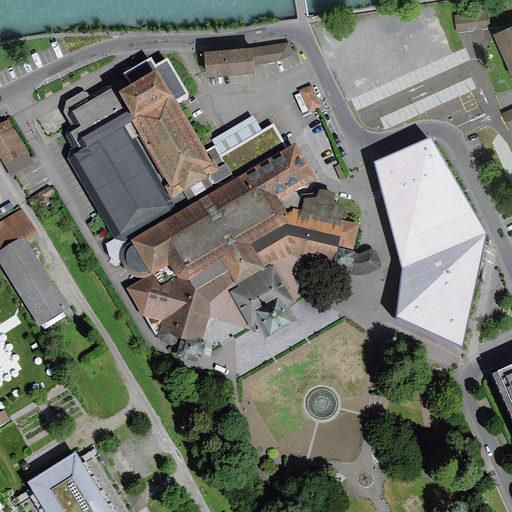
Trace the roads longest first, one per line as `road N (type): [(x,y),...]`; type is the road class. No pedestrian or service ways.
road 1 (residential): [(511,261),(450,136),(425,129),(360,141),(298,34)]
road 2 (residential): [(298,34),(120,44),(0,95)]
road 3 (residential): [(511,489),(467,384),(475,367),(511,348)]
